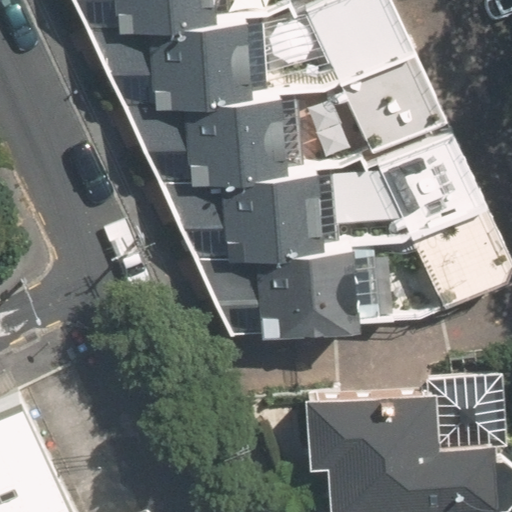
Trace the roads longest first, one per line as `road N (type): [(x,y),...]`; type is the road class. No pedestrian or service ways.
road 1 (residential): [(99,278),(208,511)]
road 2 (residential): [(0,59),(99,278)]
